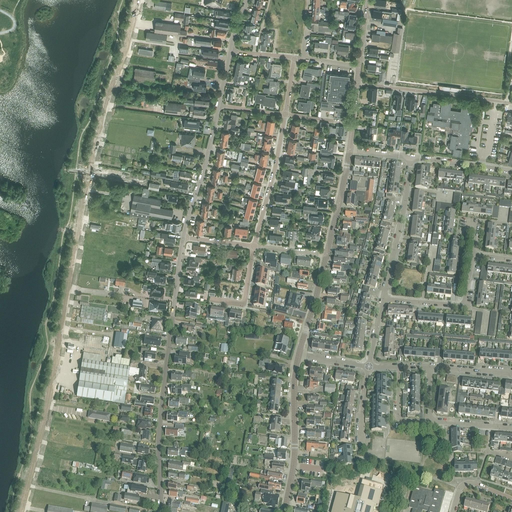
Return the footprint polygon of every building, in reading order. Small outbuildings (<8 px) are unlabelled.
[(262,7),(264,1),(261,0),(256,0),(255,6),(257,6),(256,7),(260,8),(261,7),(262,7)] [(385,8),(386,1),(378,0),(375,0),(374,7),(385,8)] [(156,1),(155,7),(171,10),(172,4),(172,3),(156,1)] [(356,11),(357,5),(355,5),(355,3),(341,1),(340,6),(347,7),(347,9),(348,9),(348,10),(356,11)] [(260,10),(260,8),(256,7),(256,9),(254,8),(252,15),(259,16),(260,10)] [(229,18),(230,13),(218,11),(215,10),(215,16),(217,16),(217,17),(219,18),(220,17),(229,18)] [(382,12),(381,12),(374,11),(373,19),(381,20),(381,18),(391,19),(392,13),(392,12),(382,11),(382,12)] [(257,23),(259,16),(252,15),(251,17),(250,21),(257,23)] [(345,22),(344,28),(355,29),(356,28),(356,27),(355,26),(356,23),(354,23),(355,21),(356,21),(356,16),(349,15),(348,19),(347,22),(345,22)] [(319,19),(313,18),(312,18),(311,25),(312,25),(311,30),(332,31),(333,23),(319,21),(319,19)] [(228,29),(229,23),(219,21),(219,20),(215,19),(214,27),(228,29)] [(186,37),(186,31),(180,30),(180,26),(156,22),(155,32),(179,35),(179,36),(186,37)] [(226,38),(227,31),(218,30),(218,29),(215,29),(210,28),(209,36),(214,36),(226,38)] [(402,34),(403,28),(399,28),(398,34),(394,33),(391,51),(399,52),(401,34),(402,34)] [(348,30),(344,30),(342,41),(345,42),(345,38),(354,39),(354,33),(348,32),(348,30)] [(166,43),(167,35),(147,32),(146,40),(166,43)] [(391,43),(392,35),(372,33),(372,40),(391,43)] [(248,43),(254,44),(258,45),(259,37),(258,37),(254,36),(242,34),(241,40),(248,41),(248,43)] [(221,48),(222,42),(196,38),(195,44),(210,46),(210,43),(214,44),(213,47),(221,48)] [(315,42),(314,50),(327,52),(328,44),(331,44),(332,38),(326,38),(325,44),(319,43),(315,42)] [(348,54),(349,47),(339,46),(339,45),(335,44),(335,45),(335,47),(334,51),(338,51),(337,53),(348,54)] [(195,54),(195,50),(188,49),(189,47),(180,46),(179,52),(185,53),(185,56),(190,56),(190,54),(195,54)] [(219,51),(204,49),(203,56),(218,58),(219,51)] [(217,68),(217,62),(207,61),(208,59),(198,58),(197,62),(207,63),(207,66),(217,68)] [(381,65),(382,60),(377,59),(376,65),(368,64),(367,71),(380,73),(379,82),(384,83),(386,70),(381,69),(381,65)] [(250,71),(251,68),(246,67),(247,64),(244,63),(238,62),(236,68),(250,71)] [(270,68),(269,77),(275,78),(275,76),(279,76),(281,65),(273,64),(273,65),(270,64),(270,68)] [(154,80),(155,73),(155,72),(136,68),(134,80),(154,83),(154,80)] [(200,77),(204,78),(205,71),(194,68),(193,75),(192,75),(191,79),(200,80),(200,77)] [(311,80),(313,69),(308,68),(308,71),(305,70),(304,79),(311,80)] [(234,80),(234,82),(240,83),(240,81),(243,81),(244,78),(249,79),(249,76),(242,75),(235,74),(234,80)] [(349,76),(347,76),(327,74),(324,99),(346,101),(347,94),(349,76)] [(190,78),(189,83),(194,83),(194,90),(206,91),(206,85),(199,84),(200,80),(191,79),(190,78)] [(277,94),(278,85),(275,85),(275,82),(273,82),(273,79),(266,78),(265,81),(270,82),(269,88),(264,88),(263,92),(277,94)] [(319,89),(320,85),(307,83),(307,86),(305,85),(305,88),(302,87),(301,96),(308,97),(310,87),(319,89)] [(376,100),(377,89),(369,89),(368,100),(376,100)] [(274,106),(276,99),(265,97),(265,94),(257,93),(256,99),(262,100),(264,101),(264,102),(266,102),(266,105),(274,106)] [(402,96),(394,95),(392,108),(397,108),(397,115),(401,115),(402,110),(400,110),(402,96)] [(415,98),(408,97),(406,108),(414,109),(414,108),(417,108),(418,102),(415,102),(415,98)] [(209,107),(210,100),(195,98),(194,105),(209,107)] [(307,103),(299,102),(298,110),(310,111),(310,109),(311,109),(311,108),(313,108),(314,101),(308,100),(307,103)] [(320,101),(319,106),(321,106),(321,109),(330,111),(330,109),(335,109),(334,118),(342,119),(342,117),(346,117),(348,108),(339,107),(339,104),(336,103),(330,102),(322,101),(320,101)] [(450,110),(451,102),(443,101),(442,104),(434,103),(433,109),(430,109),(430,112),(428,111),(427,120),(429,120),(429,122),(433,122),(432,126),(437,127),(437,125),(441,126),(441,128),(445,128),(446,126),(449,126),(450,126),(452,127),(453,129),(452,135),(450,134),(449,139),(451,139),(450,143),(448,143),(448,147),(452,148),(451,152),(453,152),(453,155),(461,156),(462,147),(468,148),(469,144),(468,144),(468,139),(470,140),(470,135),(469,135),(469,131),(472,131),(472,127),(469,126),(469,122),(473,123),(475,108),(467,107),(466,108),(461,107),(461,112),(450,110)] [(181,111),(181,104),(166,103),(165,113),(180,115),(181,111)] [(205,117),(206,110),(199,109),(200,107),(191,106),(191,108),(190,113),(194,113),(193,116),(205,117)] [(235,120),(236,115),(232,115),(231,119),(225,118),(224,127),(231,128),(231,126),(235,127),(236,120),(235,120)] [(185,119),(184,125),(186,125),(186,127),(198,129),(199,121),(185,119)] [(261,125),(274,127),(275,121),(268,120),(267,123),(262,122),(262,120),(259,119),(258,124),(259,124),(261,125)] [(306,130),(299,129),(300,125),(292,124),(291,124),(290,126),(291,127),(292,128),(291,130),(305,133),(306,130)] [(261,125),(261,128),(265,128),(265,129),(266,129),(266,132),(273,133),(274,127),(261,125)] [(343,135),(344,127),(336,126),(336,128),(332,128),(332,127),(328,126),(327,133),(332,133),(332,132),(335,133),(335,134),(343,135)] [(362,136),(362,138),(362,139),(373,140),(374,133),(376,134),(377,128),(373,128),(369,127),(368,133),(363,132),(363,135),(362,135),(362,136)] [(400,137),(400,131),(394,130),(393,133),(388,132),(387,143),(395,143),(395,137),(400,137)] [(410,146),(411,136),(408,136),(408,133),(406,132),(406,131),(402,131),(401,138),(405,139),(404,145),(410,146)] [(411,136),(410,146),(416,147),(417,140),(421,141),(421,133),(417,133),(417,134),(415,133),(415,137),(411,136)] [(195,136),(182,135),(179,135),(179,139),(181,139),(181,143),(182,143),(181,146),(194,147),(195,136)] [(289,144),(288,146),(302,149),(302,146),(299,146),(299,144),(298,142),(296,142),(297,141),(289,140),(288,141),(287,143),(288,144),(289,144)] [(270,149),(271,143),(264,142),(258,141),(257,144),(263,145),(263,148),(270,149)] [(321,148),(320,152),(332,154),(333,150),(336,151),(337,143),(328,142),(326,149),(321,148)] [(172,159),(172,160),(181,162),(182,160),(184,160),(183,163),(189,164),(189,162),(193,163),(194,157),(173,153),(172,159)] [(334,166),(335,158),(330,157),(330,154),(322,153),(321,160),(329,162),(328,165),(334,166)] [(267,165),(268,159),(255,157),(254,160),(260,161),(260,164),(267,165)] [(286,157),(285,164),(290,165),(290,168),(294,169),(295,165),(293,165),(294,159),(286,157)] [(389,164),(388,169),(391,170),(401,171),(402,170),(401,169),(401,166),(397,165),(398,161),(392,161),(392,165),(389,164)] [(264,175),(266,169),(258,167),(257,170),(254,169),(254,170),(251,169),(250,172),(256,173),(264,175)] [(174,170),(173,179),(178,180),(179,177),(180,178),(189,180),(191,173),(181,171),(181,172),(178,171),(174,170)] [(298,176),(299,174),(292,172),(283,170),(282,177),(291,179),(292,175),(298,176)] [(262,181),(264,175),(256,173),(250,172),(250,173),(253,174),(252,176),(255,176),(255,179),(262,181)] [(333,182),(334,176),(325,174),(321,173),(320,177),(324,178),(324,180),(333,182)] [(464,178),(464,175),(463,175),(463,174),(457,173),(456,181),(456,184),(459,185),(460,182),(462,182),(463,178),(464,178)] [(211,179),(211,181),(212,182),(212,183),(221,184),(222,177),(220,177),(219,177),(213,176),(212,179),(211,179)] [(475,185),(476,177),(470,176),(469,179),(467,179),(466,183),(465,187),(468,188),(469,185),(475,185)] [(356,192),(365,193),(372,194),(376,194),(378,181),(368,179),(364,179),(363,182),(360,182),(360,188),(357,188),(356,192)] [(165,180),(164,184),(171,185),(170,188),(187,191),(188,184),(165,180)] [(279,184),(279,188),(280,188),(280,189),(289,191),(289,187),(294,188),(295,185),(297,185),(298,183),(295,183),(286,181),(286,184),(281,183),(281,184),(279,184)] [(351,183),(350,191),(356,192),(357,188),(360,188),(360,182),(353,181),(352,183),(351,183)] [(159,191),(160,185),(160,184),(150,183),(149,189),(159,191)] [(260,191),(261,185),(254,183),(253,186),(250,185),(250,186),(246,185),(246,187),(249,188),(252,189),(260,191)] [(316,190),(315,195),(321,195),(326,196),(329,196),(330,189),(325,188),(325,186),(316,185),(316,190)] [(386,189),(386,191),(387,191),(386,194),(386,197),(395,198),(396,195),(398,195),(399,191),(389,189),(386,189)] [(365,193),(356,192),(356,197),(348,196),(347,206),(357,207),(357,206),(360,207),(360,202),(364,203),(365,202),(371,203),(372,194),(365,193)] [(176,203),(177,197),(165,194),(165,197),(169,198),(168,201),(176,203)] [(289,200),(290,194),(283,194),(283,196),(276,196),(276,203),(286,204),(286,200),(289,200)] [(171,219),(173,211),(160,208),(161,200),(134,195),(131,211),(130,216),(146,219),(149,219),(150,215),(171,219)] [(248,205),(255,207),(257,201),(249,199),(246,198),(245,202),(242,201),(242,203),(245,204),(248,205)] [(395,204),(395,201),(386,200),(386,199),(384,198),(384,199),(383,199),(383,202),(385,203),(384,207),(395,209),(396,205),(395,204)] [(324,200),(319,199),(319,200),(316,199),(316,203),(315,206),(318,206),(327,207),(328,201),(324,200)] [(248,205),(246,210),(254,213),(255,207),(248,205)] [(487,207),(486,216),(492,217),(492,215),(492,212),(493,209),(499,210),(499,207),(493,207),(487,206),(487,207)] [(273,207),(272,214),(281,215),(280,217),(281,217),(285,218),(288,218),(288,214),(285,214),(285,212),(281,212),(281,208),(273,207)] [(413,207),(412,212),(415,212),(414,215),(424,216),(424,213),(425,211),(422,211),(422,208),(413,207)] [(254,213),(246,210),(240,209),(239,211),(243,212),(242,213),(245,213),(244,216),(252,218),(254,213)] [(304,209),(303,213),(308,213),(307,218),(311,218),(310,222),(322,223),(323,216),(311,215),(311,210),(304,209)] [(356,218),(356,217),(357,211),(346,210),(345,217),(347,217),(347,218),(351,219),(351,217),(356,218)] [(424,219),(424,216),(414,215),(414,218),(413,218),(412,223),(422,224),(422,219),(424,219)] [(381,222),(380,226),(386,227),(387,223),(392,224),(393,219),(383,217),(381,216),(380,219),(383,219),(382,222),(381,222)] [(274,228),(277,229),(280,229),(281,223),(278,223),(279,220),(270,219),(269,226),(274,226),(274,228)] [(355,229),(356,223),(344,221),(343,231),(347,231),(348,228),(355,229)] [(91,224),(90,229),(92,229),(98,230),(99,226),(97,225),(98,223),(91,222),(91,224)] [(179,231),(180,224),(171,222),(171,227),(172,227),(172,230),(179,231)] [(380,231),(379,235),(388,238),(390,233),(391,228),(386,227),(380,226),(379,230),(380,231)] [(270,238),(269,241),(275,241),(276,235),(277,229),(274,228),(273,234),(268,234),(267,238),(270,238)] [(156,232),(156,236),(161,237),(161,239),(162,239),(161,243),(164,243),(164,244),(174,245),(175,242),(175,241),(175,239),(167,237),(167,234),(162,233),(156,232)] [(307,232),(306,235),(312,236),(311,239),(319,240),(319,239),(320,237),(319,237),(320,234),(312,233),(307,232)] [(421,234),(411,232),(411,238),(412,238),(411,241),(421,242),(421,239),(422,239),(422,234),(421,234)] [(338,236),(336,245),(345,246),(346,246),(346,244),(349,244),(351,235),(344,234),(344,237),(338,236)] [(409,243),(408,248),(409,248),(419,249),(421,250),(422,247),(419,247),(419,244),(420,245),(421,242),(411,241),(411,243),(409,243)] [(172,255),(173,249),(162,247),(163,246),(158,245),(157,253),(161,254),(164,254),(172,255)] [(385,252),(386,247),(377,245),(376,250),(374,249),(374,253),(380,254),(379,255),(384,256),(385,252)] [(202,255),(203,247),(194,246),(193,251),(198,252),(197,255),(202,255)] [(238,258),(239,251),(228,249),(228,251),(223,250),(222,258),(227,259),(227,257),(238,258)] [(265,253),(265,258),(266,258),(266,260),(265,265),(270,265),(270,268),(274,268),(275,268),(276,269),(277,265),(277,264),(277,261),(275,261),(276,255),(270,254),(270,253),(265,253)] [(372,263),(381,265),(383,260),(378,259),(379,256),(373,254),(372,258),(374,258),(372,263)] [(290,265),(291,257),(282,256),(281,264),(290,265)] [(189,265),(198,267),(199,261),(201,261),(201,258),(195,257),(195,260),(190,259),(189,265)] [(152,261),(152,264),(154,264),(157,265),(156,269),(160,269),(170,271),(171,264),(161,262),(162,259),(155,258),(153,258),(152,261)] [(298,259),(295,258),(294,265),(297,265),(297,266),(310,267),(311,260),(298,258),(298,259)] [(419,259),(408,258),(407,263),(412,264),(411,266),(418,267),(419,259)] [(232,272),(241,274),(242,268),(235,268),(235,265),(229,264),(228,269),(232,269),(232,272)] [(189,265),(187,265),(187,271),(192,272),(191,274),(197,275),(198,272),(199,271),(199,268),(198,267),(189,265)] [(293,273),(292,279),(298,280),(300,280),(301,276),(309,277),(310,277),(310,274),(309,274),(310,271),(300,270),(300,274),(297,274),(297,273),(293,273)] [(157,275),(157,272),(148,271),(148,274),(148,277),(150,277),(150,274),(154,275),(154,278),(156,278),(155,282),(165,284),(166,277),(157,275)] [(241,279),(241,274),(232,272),(231,281),(234,281),(234,278),(241,279)] [(199,282),(200,277),(194,276),(193,279),(185,278),(184,284),(194,286),(194,282),(199,282)] [(346,283),(346,278),(337,277),(336,280),(331,279),(330,280),(330,279),(329,280),(329,281),(329,282),(330,282),(330,284),(335,285),(335,288),(339,288),(340,282),(343,283),(346,283)] [(256,280),(256,285),(257,285),(256,288),(257,288),(265,289),(266,282),(256,280)] [(376,284),(365,281),(364,286),(363,289),(369,290),(370,287),(375,289),(376,284)] [(149,285),(148,291),(151,292),(150,296),(163,298),(164,290),(156,289),(157,287),(149,285)] [(256,290),(255,296),(265,297),(266,289),(265,289),(257,288),(257,290),(256,290)] [(204,291),(189,289),(188,291),(186,290),(186,296),(197,298),(197,293),(204,294),(204,291)] [(362,292),(361,295),(363,295),(362,300),(371,302),(372,297),(368,296),(369,293),(362,292)] [(290,294),(288,300),(301,304),(302,303),(303,301),(302,300),(303,297),(290,294)] [(276,306),(275,312),(287,315),(289,308),(300,311),(301,307),(302,305),(301,305),(301,304),(288,300),(286,308),(286,309),(276,306)] [(132,309),(134,309),(142,310),(142,302),(133,301),(132,309)] [(166,310),(167,304),(159,303),(151,302),(150,310),(158,311),(158,309),(166,310)] [(187,309),(186,314),(197,315),(198,305),(191,304),(190,310),(187,309)] [(82,306),(80,318),(104,322),(107,322),(107,319),(110,319),(111,314),(105,313),(106,310),(82,306)] [(394,315),(395,307),(389,307),(388,311),(386,310),(386,315),(388,316),(389,315),(394,315)] [(207,310),(206,319),(214,320),(216,320),(218,309),(212,308),(211,311),(207,310)] [(331,315),(340,316),(341,312),(337,312),(332,312),(333,309),(323,308),(323,314),(331,315)] [(415,321),(416,314),(413,314),(414,309),(407,308),(407,316),(406,316),(406,320),(409,321),(409,317),(413,317),(413,321),(415,321)] [(218,309),(216,320),(218,321),(222,321),(226,322),(227,316),(227,314),(224,314),(224,310),(218,309)] [(358,309),(357,312),(359,312),(359,315),(358,318),(367,319),(368,316),(369,317),(370,312),(369,311),(360,310),(358,309)] [(235,323),(237,313),(231,312),(230,316),(227,316),(225,326),(225,327),(228,328),(229,321),(233,321),(233,323),(235,323)] [(237,313),(235,323),(238,323),(238,322),(241,322),(240,329),(244,330),(245,319),(242,318),(243,314),(237,313)] [(273,317),(272,322),(277,323),(277,322),(282,323),(284,324),(284,322),(285,323),(284,328),(293,330),(293,329),(294,329),(294,327),(293,326),(294,323),(288,322),(286,321),(286,320),(284,320),(285,318),(278,316),(278,318),(273,317)] [(366,327),(367,322),(362,322),(363,319),(358,318),(356,318),(355,326),(357,326),(366,327)] [(95,325),(80,323),(80,324),(79,324),(78,328),(79,328),(79,329),(85,330),(85,331),(89,331),(89,330),(94,331),(95,325)] [(205,329),(206,326),(202,325),(195,324),(194,327),(183,325),(183,327),(182,327),(181,328),(181,329),(181,330),(182,330),(182,331),(186,331),(185,333),(191,334),(191,332),(195,333),(196,327),(201,328),(205,329)] [(125,350),(127,335),(116,333),(113,348),(122,349),(125,350)] [(278,336),(275,344),(279,346),(278,352),(281,353),(286,354),(287,349),(286,349),(289,339),(282,337),(278,336)] [(177,338),(176,345),(183,346),(186,346),(187,341),(191,342),(191,338),(184,337),(184,339),(177,338)] [(332,344),(331,352),(337,353),(338,345),(339,345),(339,343),(336,343),(336,345),(332,344)] [(227,354),(228,346),(222,345),(220,353),(227,354)] [(141,348),(141,353),(145,354),(144,358),(144,362),(152,363),(152,360),(155,360),(156,353),(147,352),(148,349),(141,348)] [(395,353),(395,350),(385,349),(384,355),(385,355),(384,357),(390,358),(390,355),(393,356),(393,352),(395,353)] [(429,351),(428,359),(434,359),(435,357),(439,357),(440,350),(435,349),(435,352),(429,351)] [(190,360),(191,354),(180,352),(179,356),(175,356),(174,364),(186,366),(187,360),(190,360)] [(260,362),(259,366),(262,367),(263,366),(269,367),(268,371),(272,372),(272,373),(272,375),(278,376),(279,373),(282,374),(282,373),(283,373),(284,369),(283,369),(283,368),(279,367),(279,366),(274,365),(274,366),(269,365),(269,364),(270,364),(270,361),(263,360),(263,363),(260,362)] [(77,397),(77,398),(105,402),(124,405),(126,394),(127,391),(127,389),(129,376),(130,368),(111,365),(100,363),(83,361),(79,382),(77,397)] [(130,369),(129,376),(135,377),(135,376),(139,376),(138,380),(136,379),(135,383),(141,384),(142,380),(145,380),(147,368),(140,367),(139,370),(136,370),(136,369),(130,369)] [(311,369),(310,376),(322,378),(323,370),(317,369),(311,369)] [(172,373),(172,381),(181,382),(181,378),(184,378),(184,375),(172,373)] [(412,377),(412,383),(420,383),(420,377),(416,377),(416,374),(409,374),(409,377),(412,377)] [(459,389),(462,389),(462,388),(468,389),(469,380),(463,379),(463,383),(460,383),(459,389)] [(305,386),(305,388),(306,388),(306,389),(313,390),(313,388),(317,388),(318,382),(314,381),(314,382),(307,381),(307,386),(305,386)] [(501,395),(502,389),(499,388),(500,384),(500,383),(499,382),(497,382),(496,383),(495,384),(494,383),(492,392),(498,393),(498,395),(501,395)] [(511,392),(511,384),(511,382),(506,382),(505,389),(502,389),(501,395),(504,396),(505,391),(511,392)] [(335,393),(335,386),(326,384),(325,392),(335,393)] [(154,394),(155,388),(155,387),(139,385),(139,392),(154,394)] [(182,391),(184,391),(191,392),(191,389),(191,386),(182,385),(181,388),(172,387),(171,395),(181,396),(182,391)] [(438,401),(449,402),(451,389),(440,388),(438,401)] [(308,396),(308,402),(320,403),(320,406),(327,406),(327,402),(321,401),(321,400),(318,400),(319,396),(308,396)] [(135,402),(134,406),(138,407),(146,408),(146,404),(153,405),(154,399),(141,397),(140,400),(140,402),(135,402)] [(188,406),(189,399),(179,398),(179,401),(170,400),(169,408),(179,409),(179,405),(181,405),(188,406)] [(507,419),(509,410),(506,410),(507,406),(503,405),(504,400),(501,400),(500,407),(499,414),(502,414),(501,418),(507,419)] [(447,415),(449,402),(438,401),(437,413),(447,415)] [(460,404),(457,404),(456,410),(459,410),(458,414),(465,415),(466,406),(460,405),(460,404)] [(307,408),(306,414),(314,415),(314,412),(318,412),(319,411),(323,412),(323,406),(315,406),(315,408),(307,408)] [(499,414),(500,407),(497,406),(496,410),(490,409),(489,418),(495,419),(496,413),(499,414)] [(141,408),(141,412),(144,413),(144,416),(148,417),(148,418),(151,418),(151,417),(152,417),(153,410),(141,408)] [(407,417),(415,417),(415,414),(419,414),(419,408),(411,408),(411,414),(407,414),(407,417)] [(109,422),(110,414),(89,411),(87,418),(109,422)] [(168,414),(167,421),(177,422),(178,418),(180,418),(187,419),(187,418),(187,414),(187,413),(179,412),(178,415),(168,414)] [(321,425),(322,419),(314,418),(314,420),(307,419),(307,426),(314,427),(315,424),(321,425)] [(150,429),(151,422),(138,420),(137,428),(146,430),(146,428),(150,429)] [(183,431),(184,426),(176,425),(175,429),(167,429),(166,436),(178,437),(178,430),(183,431)] [(325,431),(318,430),(316,430),(315,432),(307,431),(307,438),(315,438),(321,439),(322,433),(324,433),(326,433),(326,434),(330,434),(330,431),(327,431),(325,431)] [(148,441),(149,433),(141,432),(140,435),(143,436),(142,440),(148,441)] [(500,443),(501,435),(495,434),(495,438),(492,438),(491,447),(494,448),(495,442),(500,443)] [(287,448),(287,440),(278,439),(278,447),(287,448)] [(464,442),(452,442),(452,449),(454,449),(454,452),(461,452),(461,448),(460,448),(460,444),(464,444),(464,443),(464,442)] [(141,445),(141,443),(139,443),(139,444),(138,449),(136,448),(133,447),(133,446),(121,444),(119,451),(132,453),(132,450),(136,451),(138,451),(137,454),(148,455),(149,449),(147,449),(148,446),(145,446),(141,445)] [(323,451),(326,451),(327,445),(307,443),(307,449),(307,452),(311,452),(312,449),(318,450),(318,448),(323,449),(323,451)] [(190,453),(191,449),(182,448),(182,451),(179,451),(169,449),(168,456),(179,457),(179,455),(181,456),(181,457),(185,457),(186,452),(190,453)] [(277,451),(277,453),(278,454),(277,459),(285,460),(286,451),(279,450),(279,451),(277,451)] [(144,473),(146,463),(133,461),(134,458),(123,456),(122,463),(133,465),(132,466),(138,467),(137,472),(144,473)] [(467,459),(467,472),(473,472),(473,470),(477,470),(477,462),(473,462),(473,464),(469,464),(469,459),(467,459)] [(265,460),(265,464),(267,464),(267,465),(273,466),(272,470),(276,470),(284,471),(284,469),(285,464),(271,462),(271,461),(265,460)] [(194,467),(195,463),(191,462),(183,461),(182,464),(179,464),(169,462),(168,469),(183,472),(183,471),(186,472),(187,465),(190,466),(194,467)] [(496,479),(499,472),(493,470),(490,477),(496,479)] [(132,473),(123,471),(121,478),(131,480),(132,477),(134,478),(133,482),(145,484),(147,477),(138,475),(138,474),(132,473)] [(265,471),(264,475),(268,476),(268,477),(271,478),(282,480),(283,475),(269,472),(265,471)] [(502,481),(504,473),(499,472),(496,479),(502,481)] [(508,483),(510,475),(504,473),(502,481),(508,483)] [(251,474),(251,478),(272,482),(272,480),(270,480),(271,478),(268,477),(251,474)] [(337,494),(331,511),(373,511),(375,507),(378,508),(384,486),(363,480),(358,499),(337,494)] [(302,488),(301,491),(305,492),(305,493),(310,494),(311,489),(311,486),(315,487),(316,484),(322,486),(324,486),(325,482),(323,482),(316,481),(315,484),(303,482),(302,488)] [(260,484),(259,489),(265,490),(271,491),(272,488),(273,488),(280,490),(281,485),(274,483),(270,482),(269,486),(260,484)] [(128,485),(127,494),(137,495),(137,493),(145,494),(146,488),(128,485)] [(421,511),(422,510),(429,511),(428,511),(439,511),(445,492),(435,489),(434,493),(427,492),(429,488),(427,487),(425,491),(423,490),(414,487),(409,508),(413,509),(412,511),(421,511)] [(256,495),(255,500),(260,501),(260,499),(261,499),(262,494),(265,495),(264,504),(268,504),(268,507),(275,509),(276,505),(277,505),(279,497),(273,496),(273,492),(266,491),(261,490),(260,494),(256,493),(256,495)] [(297,498),(297,500),(297,503),(304,504),(304,505),(305,506),(306,503),(304,503),(305,498),(307,498),(307,495),(299,494),(298,497),(297,498)] [(125,495),(124,499),(127,499),(127,501),(139,503),(140,497),(125,495)] [(315,505),(314,510),(322,511),(324,496),(322,496),(319,495),(318,504),(315,504),(315,505)] [(470,509),(472,501),(466,499),(464,507),(470,509)] [(476,511),(478,502),(472,501),(470,509),(476,511)] [(223,502),(221,511),(227,511),(230,503),(223,502)] [(480,511),(481,511),(484,504),(478,502),(476,511),(480,511)]
